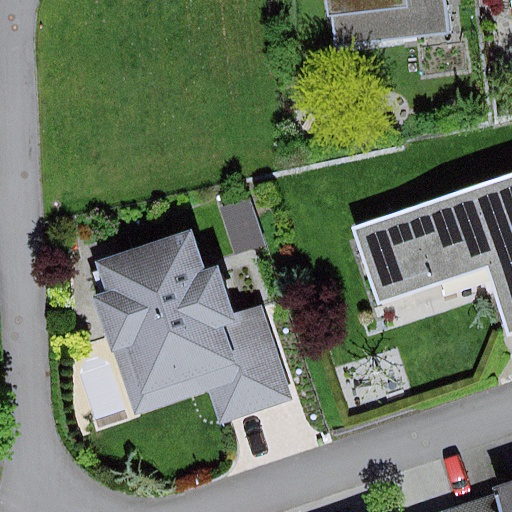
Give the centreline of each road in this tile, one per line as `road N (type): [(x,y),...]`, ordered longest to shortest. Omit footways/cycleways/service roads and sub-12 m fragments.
road 1 (residential): [(53,511),(32,436),(9,48),(14,0)]
road 2 (residential): [(210,511),(511,411)]
